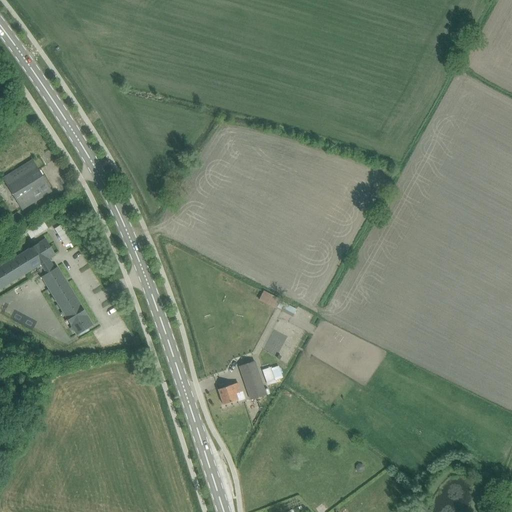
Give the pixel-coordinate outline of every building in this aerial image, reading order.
[(51,191),(32,160),(3,178),(22,209),(51,191)] [(23,237),(42,228),(38,221),(20,230),(23,237)] [(56,245),(65,242),(57,223),(49,226),(56,245)] [(45,238),(0,266),(0,288),(36,267),(41,276),(41,277),(77,335),(93,325),(57,267),(54,269),(48,259),(55,255),(45,238)] [(280,300),(280,299),(264,290),(259,299),(277,309),(278,307),(283,310),(286,303),(280,300)] [(297,309),(286,303),(283,310),(282,311),(293,316),(297,309)] [(278,344),(259,343),(259,350),(270,351),(270,361),(284,361),(285,344),(278,343),(278,344)] [(251,399),(260,396),(266,394),(255,361),(239,366),(251,399)] [(272,368),(271,366),(262,370),(268,386),(276,382),(275,380),(283,377),(279,365),(272,368)] [(218,389),(223,404),(238,399),(236,393),(241,392),(238,383),(218,389)] [(351,471),(358,470),(356,462),(349,464),(351,471)]
